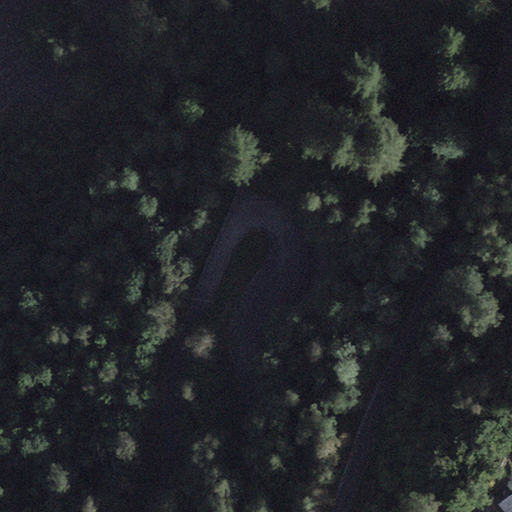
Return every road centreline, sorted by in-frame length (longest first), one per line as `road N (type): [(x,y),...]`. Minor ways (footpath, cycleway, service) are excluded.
road 1 (unclassified): [(141,511),(169,460),(167,404),(177,350),(233,227),(255,214),(277,226),(283,249),(251,359),(253,511)]
road 2 (unclassified): [(338,511),(474,184),(511,67)]
